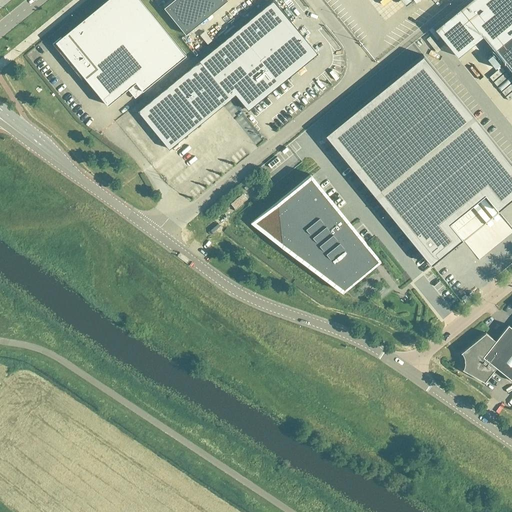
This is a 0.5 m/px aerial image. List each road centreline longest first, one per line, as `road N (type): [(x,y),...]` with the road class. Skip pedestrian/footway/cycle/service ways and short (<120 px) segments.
road 1 (unclassified): [(158,235),(366,65),(312,0)]
road 2 (tertiary): [(405,368),(362,341),(243,294),(158,235)]
road 3 (unknown): [(289,129),(451,331)]
road 4 (unknown): [(186,212),(47,50)]
road 5 (tertiary): [(158,235),(19,132)]
road 6 (unclassified): [(511,282),(405,368)]
road 7 (tertiary): [(511,442),(405,368)]
